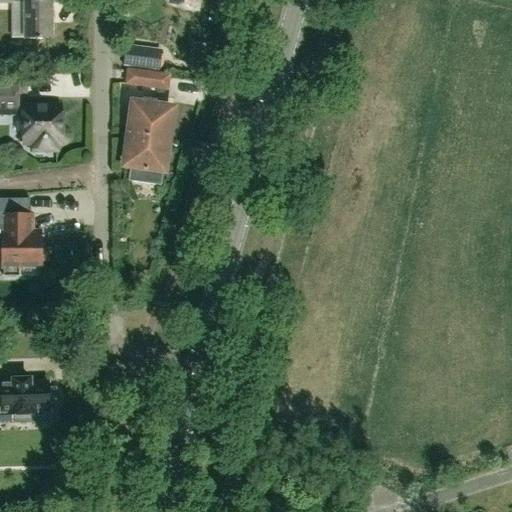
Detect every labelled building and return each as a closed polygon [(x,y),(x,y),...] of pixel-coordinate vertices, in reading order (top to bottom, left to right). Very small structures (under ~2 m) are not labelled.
[(60,0),(0,0),(0,5),(11,5),(11,39),(24,39),(52,39),(51,4),(60,4),(60,0)] [(168,0),(168,2),(195,9),(197,0),(168,0)] [(121,67),(156,71),(158,55),(122,51),(121,67)] [(149,71),(126,68),(124,85),(146,88),(149,71)] [(171,74),(149,71),(146,88),(169,91),(171,74)] [(31,145),(31,151),(58,150),(58,145),(63,145),(69,140),(69,137),(63,137),(62,112),(60,112),(60,107),(22,108),(22,81),(0,81),(0,116),(22,116),(23,146),(31,145)] [(133,104),(129,135),(167,140),(167,138),(170,136),(171,128),(169,126),(172,110),(155,108),(156,100),(143,98),(142,106),(133,104)] [(167,140),(129,135),(125,165),(130,166),(128,182),(160,186),(163,166),(165,165),(167,157),(165,155),(167,140)] [(48,207),(67,210),(70,188),(51,186),(48,207)] [(4,199),(0,199),(0,267),(1,268),(1,267),(4,267),(4,277),(20,277),(20,267),(42,267),(42,264),(46,262),(49,259),(49,255),(46,251),(42,250),(42,232),(32,232),(31,214),(30,214),(4,215),(4,199)] [(0,409),(1,409),(1,415),(13,415),(14,423),(31,422),(31,414),(36,414),(35,410),(48,410),(48,403),(55,403),(54,389),(48,390),(47,382),(30,383),(30,379),(12,380),(12,383),(0,383),(0,409)]
